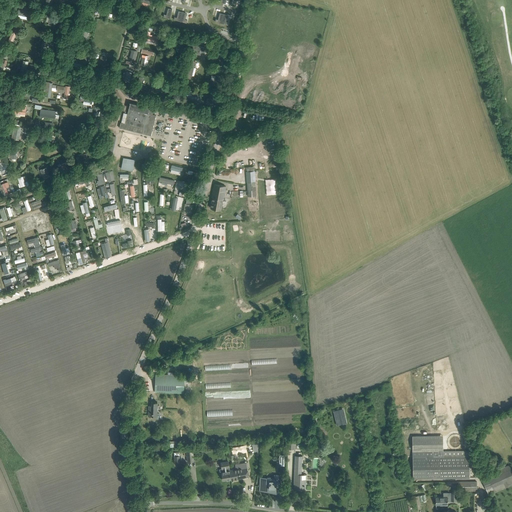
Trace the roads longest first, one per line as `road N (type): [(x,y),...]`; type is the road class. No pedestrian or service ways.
road 1 (unclassified): [(146,507),(128,456),(128,400),(195,231),(247,30)]
road 2 (unclassified): [(146,507),(244,501),(318,511)]
